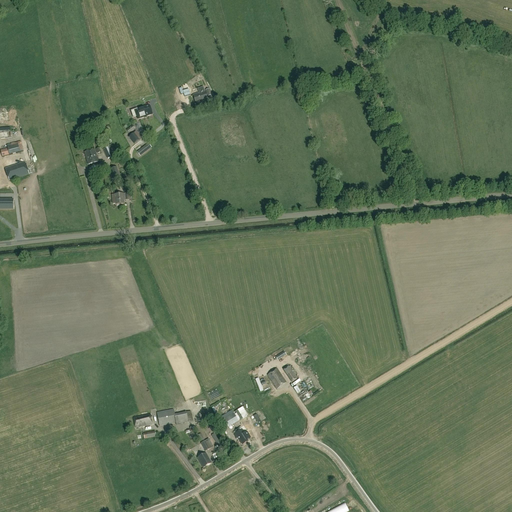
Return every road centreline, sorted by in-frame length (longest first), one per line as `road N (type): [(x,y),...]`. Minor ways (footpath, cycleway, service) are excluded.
road 1 (unclassified): [(0,244),(511,194)]
road 2 (unclassified): [(146,511),(269,447),(301,440),(327,450),(375,511)]
road 3 (track): [(312,421),(511,302)]
road 4 (track): [(210,224),(172,125),(173,115),(188,109)]
